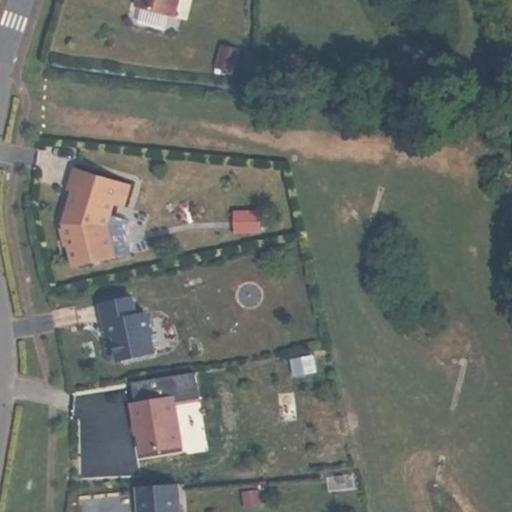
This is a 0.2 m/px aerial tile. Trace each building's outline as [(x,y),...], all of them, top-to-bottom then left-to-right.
[(141,0),(141,5),(178,16),(181,0),(141,0)] [(226,46),(219,68),(232,73),(239,50),(226,46)] [(488,139),(505,136),(502,118),(485,120),(488,139)] [(57,220),(58,224),(59,226),(61,225),(64,239),(62,240),(63,242),(68,263),(108,254),(101,221),(108,199),(117,202),(123,181),(70,164),(63,186),(68,187),(57,220)] [(54,225),(58,243),(63,242),(62,240),(64,239),(61,225),(59,226),(58,224),(54,225)] [(95,298),(100,317),(105,316),(108,331),(114,356),(151,349),(142,309),(132,311),(127,292),(95,298)] [(105,316),(100,317),(103,331),(108,331),(105,316)] [(306,352),(288,355),(290,370),(309,367),(306,352)] [(170,394),(127,400),(130,420),(133,419),(134,432),(137,449),(177,443),(170,394)] [(174,511),(172,481),(132,484),(134,511),(174,511)]
